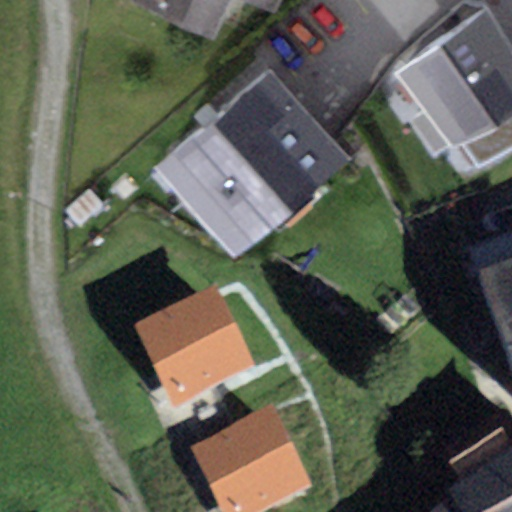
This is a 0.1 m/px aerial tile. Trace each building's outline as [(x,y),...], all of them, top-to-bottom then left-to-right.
[(279,0),(125,0),(216,40),(233,0),(237,0),(273,15),(279,0)] [(511,111),(511,55),(486,14),(398,69),(449,151),(511,111)] [(274,75),(159,169),(233,258),(347,164),(274,75)] [(511,287),(482,297),(511,389),(511,287)] [(257,386),(220,301),(136,338),(173,423),(257,386)] [(292,511),(312,504),(274,419),(190,455),(215,511),(292,511)] [(511,511),(511,484),(462,511),(511,511)]
